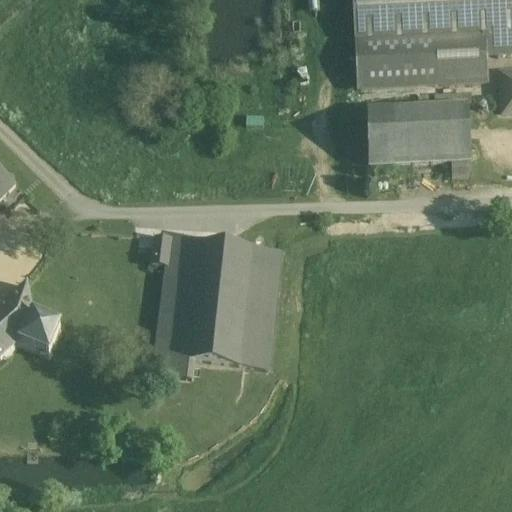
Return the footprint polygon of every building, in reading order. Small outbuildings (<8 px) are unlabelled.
[(511,0),(355,0),(360,92),(485,86),(483,58),(511,56),(511,0)] [(511,75),(500,76),(502,118),(511,117),(511,75)] [(469,109),(369,113),(371,172),(454,169),(454,182),(471,181),(470,168),(472,168),(469,109)] [(0,175),(0,207),(16,192),(0,175)] [(172,243),(155,242),(151,270),(166,271),(169,272),(172,243)] [(198,246),(172,243),(169,272),(166,271),(155,362),(184,365),(198,246)] [(252,252),(198,246),(184,365),(184,366),(239,372),(252,252)] [(280,255),(252,252),(239,372),(268,375),(280,255)] [(14,284),(0,294),(0,371),(24,351),(49,362),(60,333),(33,317),(29,289),(22,295),(14,284)]
